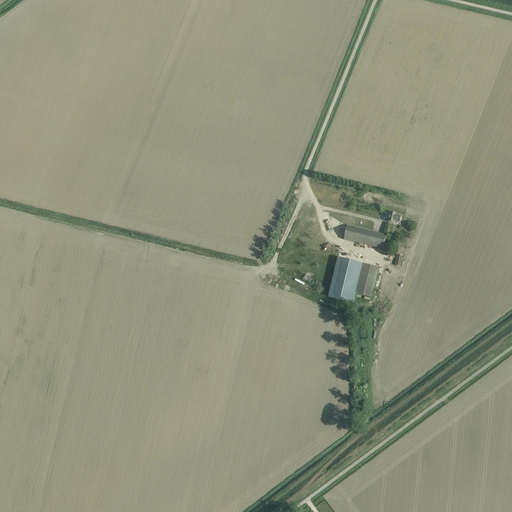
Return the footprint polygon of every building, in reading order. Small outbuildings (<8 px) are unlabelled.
[(390,212),(388,223),(394,224),(394,222),(400,223),(401,217),(396,216),(396,214),(390,212)] [(347,226),(344,240),(383,250),(387,236),(347,226)] [(353,303),(356,294),(363,264),(338,258),(329,297),(353,303)] [(356,294),(371,298),(379,268),(363,264),(356,294)] [(303,279),(310,282),(311,283),(313,281),(311,280),(312,279),(305,275),(303,279)]
